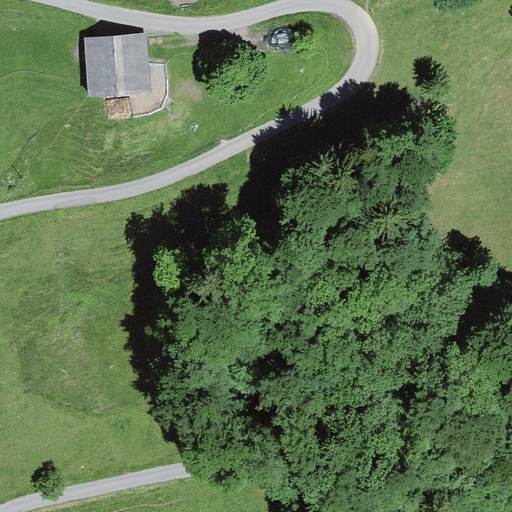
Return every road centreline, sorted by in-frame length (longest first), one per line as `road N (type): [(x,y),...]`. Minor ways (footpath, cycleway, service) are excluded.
road 1 (unclassified): [(0,213),(137,188),(183,171),(322,105),(357,78),(366,59),(365,33),(337,6),(311,3),(228,23),(177,25),(53,0)]
road 2 (unclassified): [(299,511),(282,481),(236,463),(4,511)]
